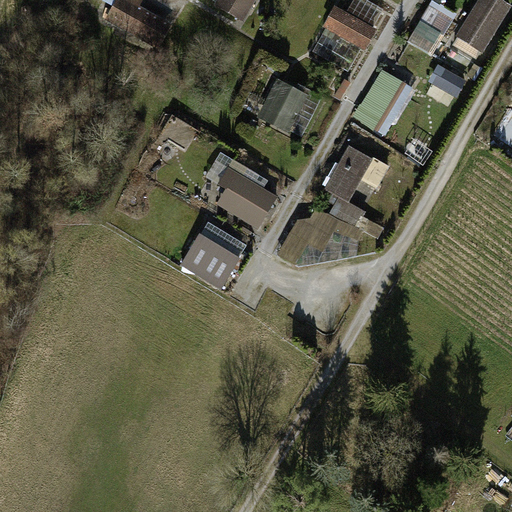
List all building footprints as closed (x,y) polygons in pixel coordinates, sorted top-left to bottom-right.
[(116,0),(104,24),(152,50),(168,20),(141,6),(144,0),(116,0)] [(217,0),(215,4),(246,23),(260,0),(217,0)] [(497,0),(474,0),(453,36),(479,52),(506,6),(497,0)] [(433,4),(422,23),(431,28),(442,9),(433,4)] [(334,6),(321,26),(362,51),(375,30),(334,6)] [(442,65),(431,84),(454,97),(465,78),(442,65)] [(378,72),(352,118),(380,134),(406,89),(378,72)] [(305,95),(274,79),(254,118),(285,134),(305,95)] [(402,131),(391,150),(414,163),(425,143),(402,131)] [(350,148),(322,197),(335,204),(339,196),(351,203),(362,183),(378,192),(393,167),(376,158),(374,161),(350,148)] [(275,197),(226,168),(216,185),(222,188),(213,205),(256,230),(275,197)] [(360,217),(363,212),(341,199),(331,215),(311,211),(307,219),(296,219),(274,256),(293,265),(306,244),(320,254),(331,232),(355,240),(354,255),(371,252),(374,238),(384,219),(375,214),(369,221),(360,217)] [(197,234),(177,265),(217,289),(236,258),(197,234)]
